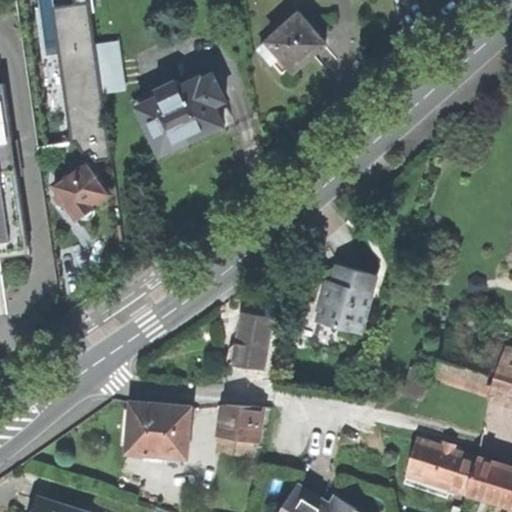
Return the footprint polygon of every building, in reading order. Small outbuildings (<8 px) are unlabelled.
[(283,55),(297,71),(310,58),(328,43),(302,14),(262,50),(274,63),(283,55)] [(37,76),(59,73),(53,37),(31,40),(37,76)] [(88,42),(94,90),(125,86),(118,38),(88,42)] [(142,107),(166,154),(197,138),(227,123),(217,104),(227,98),(215,74),(205,79),(204,76),(183,87),(179,78),(159,88),(164,97),(142,107)] [(0,250),(25,247),(0,89),(0,250)] [(56,183),(79,218),(83,215),(88,217),(95,213),(95,207),(98,205),(95,201),(103,196),(112,191),(92,160),(56,183)] [(330,281),(318,323),(362,335),(378,276),(357,271),(340,266),(335,283),(330,281)] [(248,367),(264,369),(272,318),(243,314),(236,365),(248,367)] [(438,377),(490,392),(504,347),(454,331),(438,377)] [(511,349),(504,347),(490,392),(488,398),(511,405),(511,349)] [(133,403),(128,453),(188,456),(191,406),(154,405),(133,403)] [(218,453),(251,459),(260,407),(245,406),(228,406),(218,453)] [(408,473),(469,493),(478,457),(453,449),(419,438),(408,473)] [(511,468),(478,457),(469,493),(511,507),(511,468)] [(360,511),(338,498),(334,504),(329,501),(325,505),(317,500),(300,489),(286,511),(360,511)] [(84,511),(38,497),(33,511),(84,511)]
